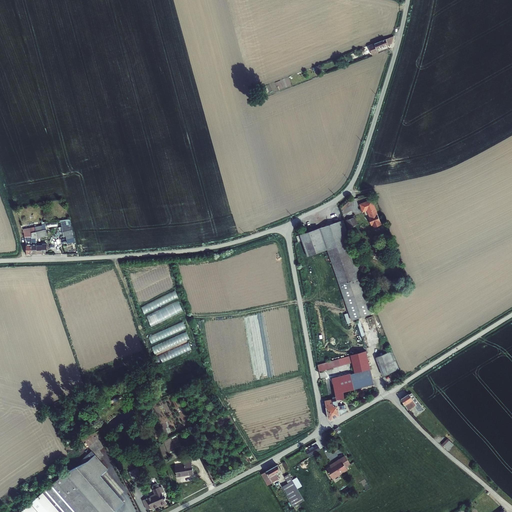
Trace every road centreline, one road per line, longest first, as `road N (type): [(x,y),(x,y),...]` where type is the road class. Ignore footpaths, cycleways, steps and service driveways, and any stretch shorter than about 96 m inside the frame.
road 1 (unclassified): [(0,261),(199,249),(285,225)]
road 2 (unclassified): [(407,0),(351,184),(285,225)]
road 3 (unclassified): [(511,314),(324,429)]
road 4 (unclassified): [(285,225),(324,429)]
road 5 (unclassified): [(324,429),(172,511)]
